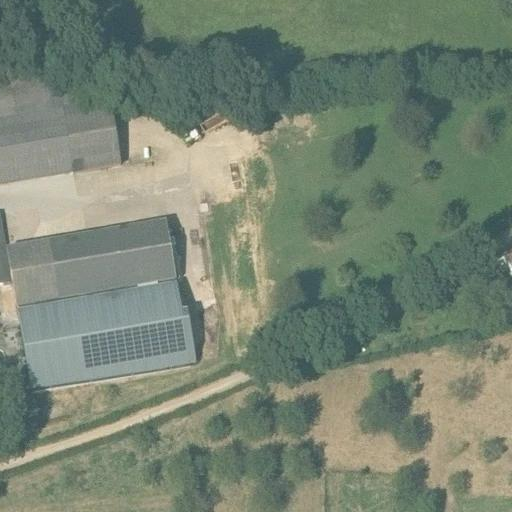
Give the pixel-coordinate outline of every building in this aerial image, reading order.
[(0,189),(122,169),(111,105),(81,110),(79,98),(63,100),(59,77),(0,87),(0,189)] [(0,287),(10,286),(0,226),(0,287)] [(17,312),(176,284),(166,226),(7,254),(17,312)] [(511,255),(502,261),(511,280),(511,255)] [(30,396),(190,368),(176,288),(17,316),(30,396)]
